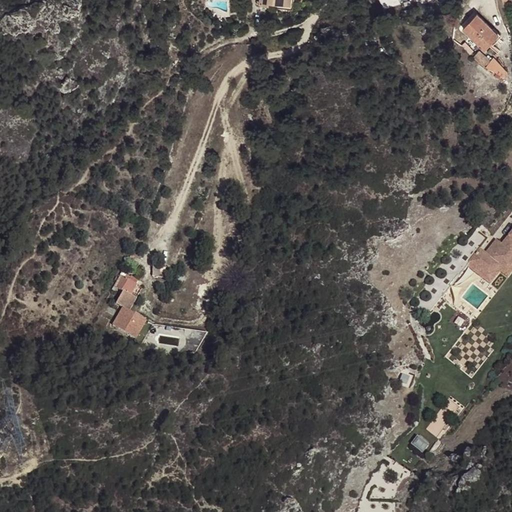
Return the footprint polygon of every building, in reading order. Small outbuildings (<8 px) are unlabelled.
[(293,10),(294,0),(286,0),(286,5),(270,4),(269,6),(269,8),(293,10)] [(397,0),(379,0),(381,3),(381,5),(384,11),(396,6),(395,3),(397,0)] [(494,28),(494,29),(493,30),(477,14),(463,29),(485,50),(494,41),(495,40),(495,41),(501,35),(494,28)] [(475,51),(466,42),(462,45),(470,54),(475,51)] [(491,61),(479,51),(474,57),(486,67),(491,61)] [(507,71),(493,57),(491,61),(486,67),(499,73),(503,75),(507,71)] [(511,233),(503,245),(497,241),(487,255),(480,250),(489,239),(480,232),(435,291),(444,299),(468,267),(471,264),(490,279),(500,266),(508,272),(511,266),(511,233)] [(471,264),(468,267),(491,285),(501,272),(509,278),(511,274),(511,266),(508,272),(500,266),(490,279),(471,264)] [(158,277),(160,267),(153,266),(152,276),(158,277)] [(123,291),(116,303),(123,308),(129,311),(137,297),(131,293),(134,289),(136,285),(135,284),(137,281),(122,273),(112,290),(115,291),(117,288),(123,291)] [(129,311),(123,308),(113,325),(135,338),(145,321),(129,311)]
